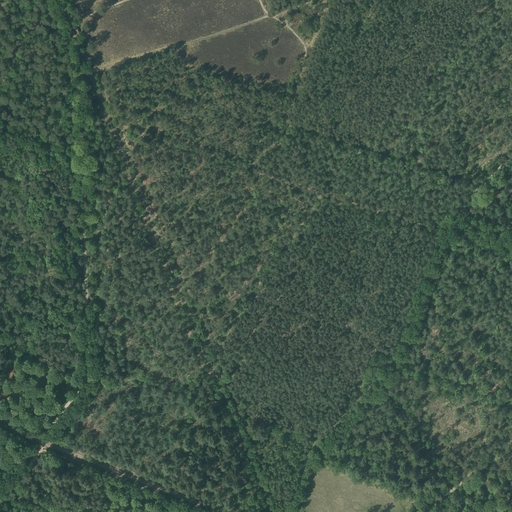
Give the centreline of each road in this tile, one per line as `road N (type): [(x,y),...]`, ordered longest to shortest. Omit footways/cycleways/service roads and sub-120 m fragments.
road 1 (track): [(61,0),(270,511)]
road 2 (unknown): [(9,511),(42,449),(113,383),(122,353),(122,266),(106,232),(106,180),(69,134),(41,34)]
road 3 (track): [(3,495),(89,366),(84,157)]
road 4 (track): [(0,421),(221,511)]
road 5 (track): [(81,50),(91,79),(266,18)]
road 6 (unknown): [(136,0),(41,34),(30,25),(0,28)]
road 7 (unknown): [(113,383),(0,338)]
